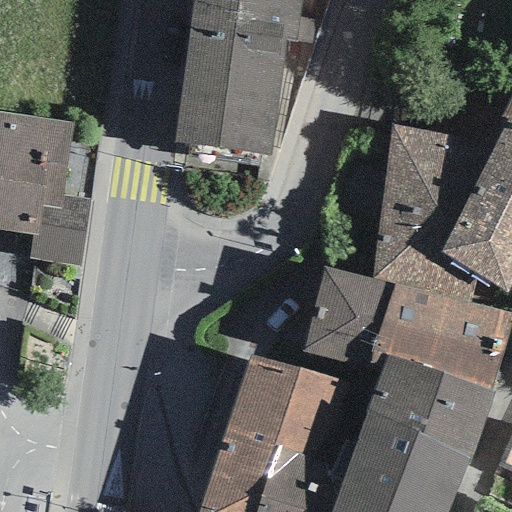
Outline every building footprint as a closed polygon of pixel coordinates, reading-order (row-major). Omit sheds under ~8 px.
[(192,0),(171,142),(266,156),(283,39),(294,41),(300,0),(192,0)] [(511,94),(500,117),(506,120),(511,122),(511,94)] [(72,123),(0,112),(0,229),(33,234),(28,261),(80,269),(90,201),(61,197),(72,123)] [(511,282),(511,122),(506,120),(440,252),(477,276),(506,295),(511,282)] [(456,137),(390,125),(370,280),(392,285),(469,303),(477,276),(440,252),(456,137)] [(370,280),(322,267),(296,368),(376,387),(386,356),(371,350),(392,285),(370,280)] [(511,318),(511,315),(469,303),(392,285),(371,350),(386,356),(491,394),(511,318)] [(258,511),(296,368),(248,356),(196,511),(258,511)] [(376,387),(368,410),(471,459),(491,394),(386,356),(376,387)] [(376,387),(296,368),(258,511),(331,511),(350,465),(368,410),(376,387)] [(448,511),(471,459),(368,410),(350,465),(331,511),(448,511)]
